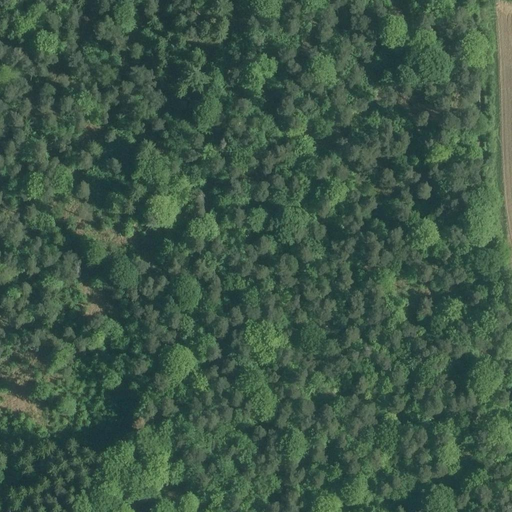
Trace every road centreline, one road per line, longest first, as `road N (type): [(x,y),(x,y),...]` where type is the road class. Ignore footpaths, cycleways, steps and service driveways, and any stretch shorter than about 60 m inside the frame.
road 1 (track): [(0,232),(65,311),(134,421),(213,511)]
road 2 (track): [(0,147),(54,0)]
road 3 (track): [(511,478),(449,503),(368,511)]
